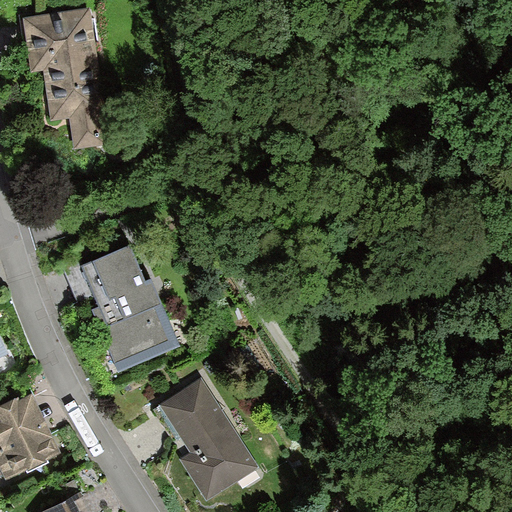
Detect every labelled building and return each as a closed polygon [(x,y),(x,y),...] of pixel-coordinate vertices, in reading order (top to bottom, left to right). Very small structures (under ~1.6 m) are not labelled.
[(95,9),(25,16),(31,70),(45,69),(50,118),(70,115),(74,150),(110,146),(95,9)] [(131,244),(66,272),(84,313),(91,310),(118,373),(181,347),(152,277),(146,280),(131,244)] [(0,358),(10,353),(0,332),(0,358)] [(202,377),(160,404),(191,452),(181,458),(207,500),(259,467),(202,377)] [(17,397),(0,405),(0,468),(8,482),(50,462),(48,459),(62,453),(32,394),(20,401),(17,397)] [(76,511),(69,496),(35,511),(76,511)]
